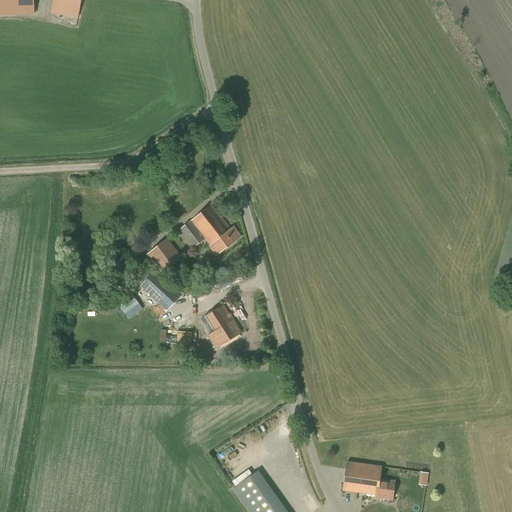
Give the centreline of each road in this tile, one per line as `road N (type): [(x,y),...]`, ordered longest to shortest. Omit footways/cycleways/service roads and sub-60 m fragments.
road 1 (unclassified): [(336,511),(315,465),(215,106),(194,0)]
road 2 (track): [(215,106),(131,160),(0,173)]
